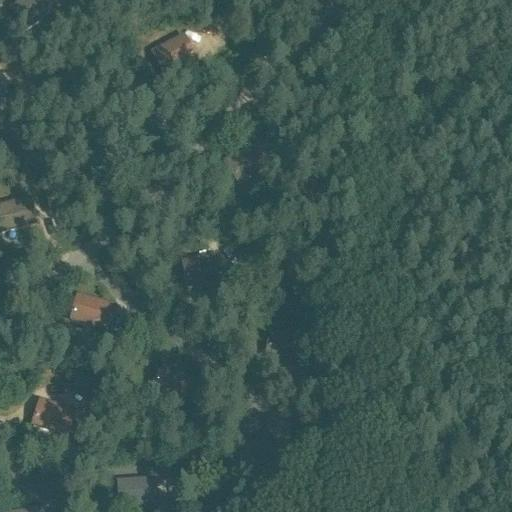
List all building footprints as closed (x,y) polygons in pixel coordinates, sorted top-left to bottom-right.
[(47,0),(24,0),(9,11),(25,34),(57,13),(47,0)] [(150,54),(162,78),(196,61),(184,37),(150,54)] [(223,163),(237,187),(270,167),(255,143),(223,163)] [(0,206),(0,232),(0,234),(36,227),(30,200),(0,206)] [(181,263),(186,290),(223,283),(217,256),(181,263)] [(77,296),(68,323),(106,333),(113,307),(77,296)] [(270,331),(264,358),(302,365),(307,338),(270,331)] [(150,390),(181,409),(196,384),(164,365),(150,390)] [(40,401),(31,427),(69,439),(75,413),(40,401)] [(275,444),(238,443),(237,470),(274,473),(275,444)] [(116,483),(117,511),(157,508),(154,481),(116,483)]
